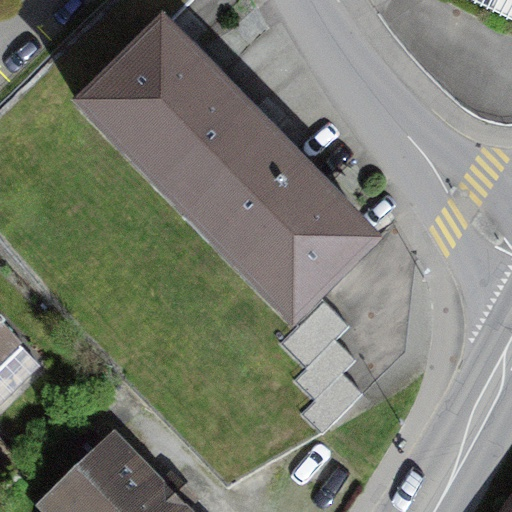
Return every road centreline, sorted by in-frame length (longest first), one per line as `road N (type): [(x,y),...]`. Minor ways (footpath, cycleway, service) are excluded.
road 1 (residential): [(511,261),(322,28),(309,0)]
road 2 (primary): [(511,361),(429,511)]
